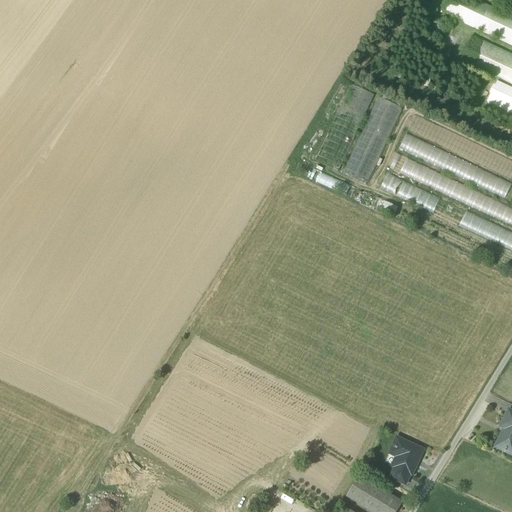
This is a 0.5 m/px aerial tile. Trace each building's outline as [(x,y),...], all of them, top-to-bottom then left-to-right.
[(511,17),(475,0),(445,0),(440,12),(511,45),(511,17)] [(511,54),(472,36),(460,63),(511,87),(511,54)] [(350,84),(314,161),(338,172),(374,95),(350,84)] [(402,108),(378,97),(342,174),(366,185),(402,108)] [(511,185),(406,135),(379,190),(511,252),(511,185)] [(356,191),(299,164),(295,173),(351,200),(356,191)] [(397,209),(364,194),(359,204),(393,220),(397,209)] [(511,412),(508,410),(500,426),(504,428),(495,447),(511,454),(511,412)] [(422,450),(396,438),(389,453),(396,457),(392,466),(397,468),(396,471),(395,471),(408,477),(410,474),(411,474),(422,450)] [(408,477),(395,471),(393,472),(390,477),(405,484),(408,477)] [(395,511),(402,502),(359,475),(346,496),(370,511),(395,511)]
